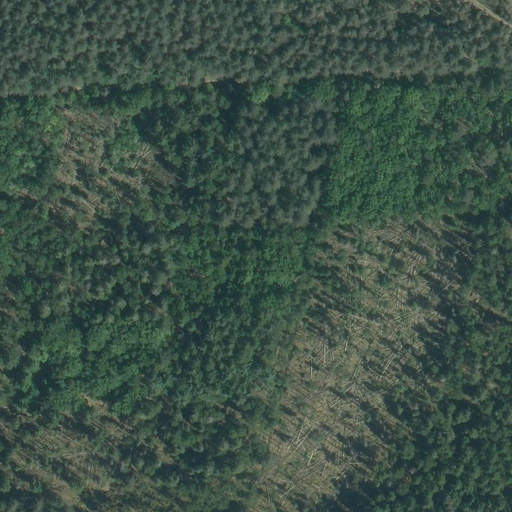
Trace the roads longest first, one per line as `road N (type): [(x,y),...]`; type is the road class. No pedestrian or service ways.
road 1 (track): [(511,66),(15,93)]
road 2 (track): [(293,222),(306,229),(308,243),(240,511)]
